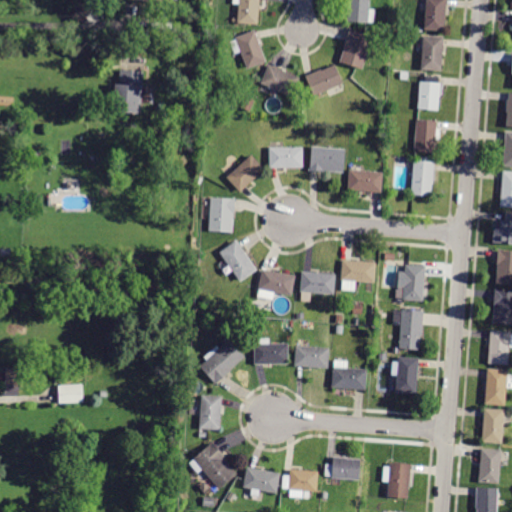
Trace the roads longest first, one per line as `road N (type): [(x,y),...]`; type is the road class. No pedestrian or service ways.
road 1 (residential): [(442,511),(480,0)]
road 2 (residential): [(464,234),(288,220)]
road 3 (residential): [(449,431),(274,418)]
